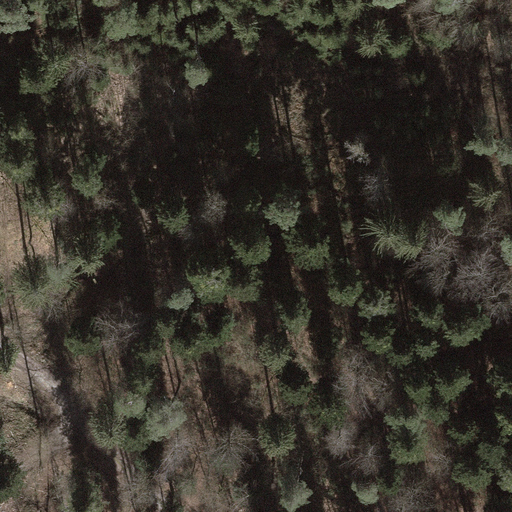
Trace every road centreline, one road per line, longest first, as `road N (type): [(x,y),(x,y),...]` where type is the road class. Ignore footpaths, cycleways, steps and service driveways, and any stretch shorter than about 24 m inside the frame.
road 1 (track): [(0,345),(42,372),(171,511)]
road 2 (track): [(86,425),(19,468),(9,511)]
